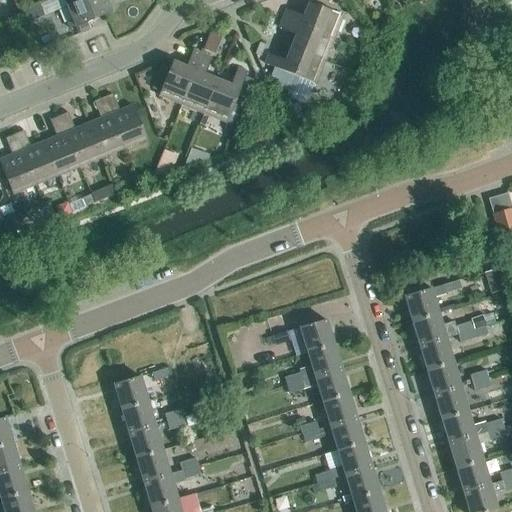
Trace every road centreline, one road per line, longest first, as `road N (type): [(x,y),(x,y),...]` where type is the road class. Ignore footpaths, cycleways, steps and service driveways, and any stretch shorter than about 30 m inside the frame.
road 1 (tertiary): [(41,342),(183,290),(225,260),(341,216)]
road 2 (residential): [(425,511),(341,216)]
road 3 (residential): [(0,113),(140,56),(191,0)]
road 4 (tertiary): [(341,216),(511,165)]
road 5 (residential): [(94,511),(41,342)]
